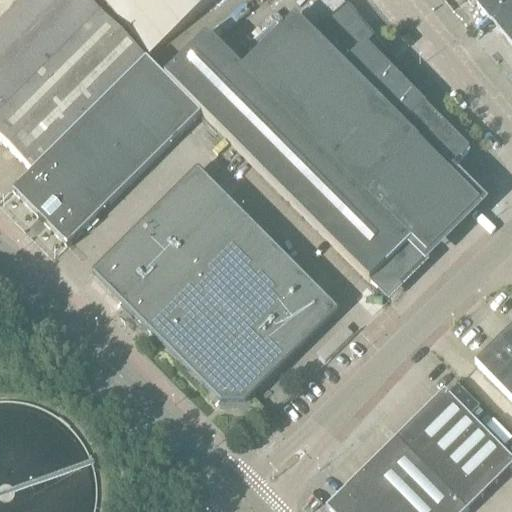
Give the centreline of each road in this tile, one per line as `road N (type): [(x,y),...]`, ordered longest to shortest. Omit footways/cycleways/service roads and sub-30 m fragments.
road 1 (unclassified): [(241,510),(506,245)]
road 2 (primary): [(241,510),(0,250)]
road 3 (unclassified): [(511,131),(402,0)]
